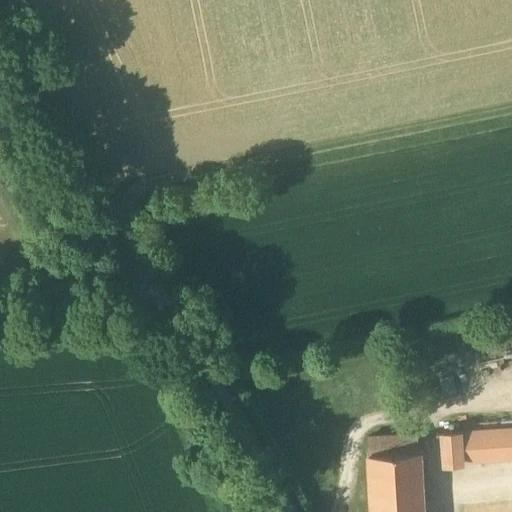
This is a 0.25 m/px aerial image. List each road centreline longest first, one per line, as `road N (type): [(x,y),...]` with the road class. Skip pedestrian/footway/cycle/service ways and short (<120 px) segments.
road 1 (track): [(109,196),(511,110)]
road 2 (unclassified): [(0,297),(117,289),(153,299),(178,321),(289,511)]
road 3 (track): [(178,321),(0,12)]
